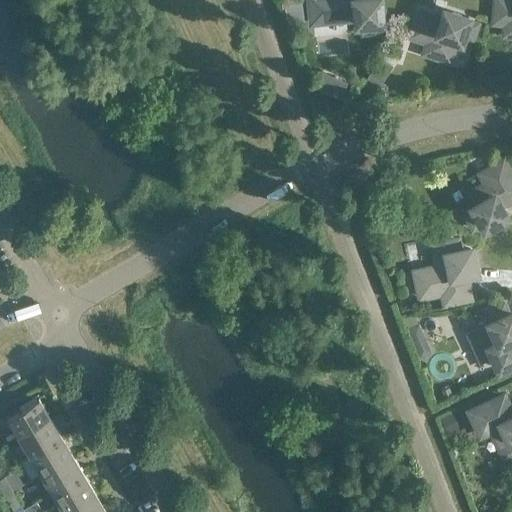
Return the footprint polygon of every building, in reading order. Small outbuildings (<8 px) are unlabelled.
[(294,0),(280,0),(281,9),(295,8),(294,0)] [(332,0),(334,20),(357,17),(357,23),(361,22),(362,33),(379,32),(378,21),(381,20),(379,0),(332,0)] [(511,0),(497,0),(495,21),(507,22),(506,34),(511,34),(511,0)] [(449,60),(452,49),(456,38),(461,40),(462,36),(473,39),(478,24),(467,20),(468,17),(445,9),(442,20),(420,13),(412,36),(429,41),(426,52),(449,60)] [(379,59),(365,78),(378,88),(392,68),(379,59)] [(473,205),(475,208),(465,214),(473,228),(483,223),(485,226),(506,214),(500,204),(511,197),(511,178),(503,162),(482,174),(487,184),(472,193),(477,203),(473,205)] [(390,176),(386,187),(397,192),(401,181),(390,176)] [(433,245),(438,267),(416,272),(421,296),(443,291),(446,302),(469,297),(465,275),(476,272),(471,249),(459,251),(457,240),(433,245)] [(403,297),(395,299),(398,311),(410,308),(408,300),(403,297)] [(492,353),(500,369),(511,363),(511,338),(511,337),(511,311),(509,313),(504,303),(489,310),(494,320),(490,321),(492,326),(472,336),(482,358),(492,353)] [(416,322),(405,326),(411,341),(422,337),(416,322)] [(511,413),(503,394),(471,409),(481,431),(491,426),(499,442),(509,438),(511,442),(511,413)] [(7,417),(19,437),(51,418),(39,398),(7,417)] [(62,436),(51,418),(19,437),(30,455),(62,436)] [(73,455),(62,436),(30,455),(41,474),(73,455)] [(84,473),(73,455),(41,474),(52,492),(84,473)] [(95,492),(84,473),(52,492),(63,511),(95,492)] [(4,477),(0,479),(0,486),(5,495),(12,490),(4,477)] [(21,504),(12,490),(5,495),(13,509),(21,504)] [(103,511),(106,511),(95,492),(63,511),(103,511)] [(42,511),(36,502),(24,509),(25,511),(42,511)]
